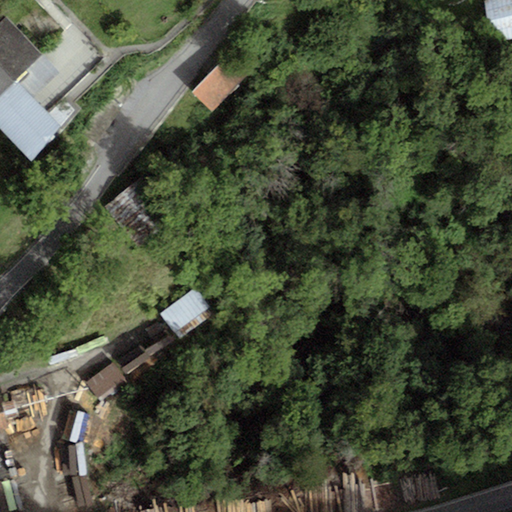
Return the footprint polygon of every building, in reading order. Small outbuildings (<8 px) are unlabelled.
[(511,0),(491,0),(485,2),(490,44),(511,39),(511,0)] [(6,18),(0,22),(0,126),(32,162),(74,112),(60,98),(105,57),(72,24),(41,53),(6,18)] [(229,56),(193,94),(211,110),(246,72),(229,56)] [(80,136),(97,147),(138,85),(121,74),(80,136)] [(138,181),(104,207),(129,239),(163,212),(138,181)] [(193,292),(163,315),(178,334),(208,311),(193,292)] [(0,413),(0,469),(12,466),(0,413)]
